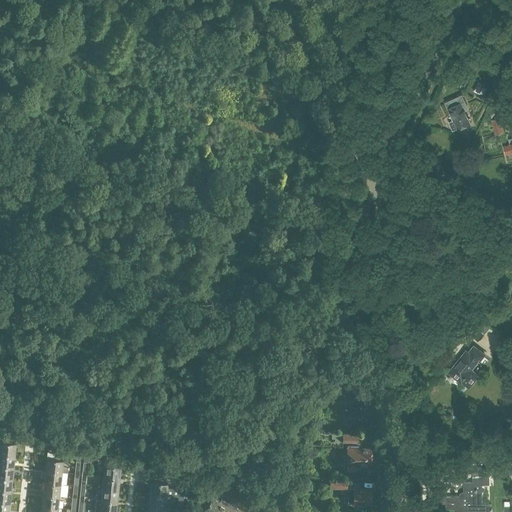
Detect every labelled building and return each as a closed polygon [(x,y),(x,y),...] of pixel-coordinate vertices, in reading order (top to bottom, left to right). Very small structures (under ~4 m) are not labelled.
[(503,44),(511,49),(511,41),(506,38),(503,44)] [(511,50),(504,46),(500,51),(511,57),(511,50)] [(483,81),(482,83),(477,93),(476,94),(487,100),(494,86),(483,81)] [(452,130),(456,128),(458,128),(460,130),(464,128),(465,124),(469,122),(464,110),(468,109),(462,94),(445,102),(453,120),(448,122),(452,130)] [(495,133),(503,131),(498,112),(490,114),(492,119),(491,119),(495,133)] [(505,153),(511,152),(511,155),(511,137),(508,138),(510,143),(503,145),(505,153)] [(490,328),(481,319),(468,332),(478,341),(490,328)] [(469,387),(478,376),(470,370),(473,367),(478,361),(479,362),(484,355),(473,346),(468,353),(466,351),(449,373),(461,382),(461,381),(469,387)] [(371,388),(354,388),(354,402),(355,402),(355,407),(348,407),(348,424),(362,423),(362,422),(373,421),(372,407),(371,407),(371,388)] [(342,435),(332,434),(332,439),(335,439),(335,442),(358,443),(358,436),(342,436),(342,435)] [(16,442),(0,440),(0,453),(14,455),(16,442)] [(351,462),(347,462),(347,472),(357,472),(357,465),(371,465),(371,449),(357,449),(357,446),(351,446),(351,462)] [(0,465),(13,466),(14,455),(0,453),(0,465)] [(62,460),(46,458),(45,470),(61,472),(67,472),(68,467),(62,467),(62,460)] [(511,463),(502,463),(502,475),(511,474),(511,463)] [(120,466),(104,464),(103,471),(99,471),(99,476),(102,476),(119,478),(120,466)] [(0,477),(12,478),(13,466),(0,465),(0,477)] [(43,482),(60,484),(61,472),(45,470),(43,482)] [(119,478),(102,476),(101,488),(118,490),(119,478)] [(0,489),(11,490),(12,478),(0,477),(0,489)] [(490,511),(491,504),(482,504),(482,491),(483,491),(484,490),(484,489),(484,488),(484,487),(483,487),(482,487),(482,485),(489,485),(489,477),(472,477),(472,482),(463,482),(463,492),(466,492),(466,496),(446,496),(446,509),(454,509),(454,511),(461,511),(460,511),(490,511)] [(347,480),(321,479),(321,488),(329,488),(329,489),(347,490),(347,480)] [(167,483),(151,481),(150,493),(166,495),(167,483)] [(59,496),(60,484),(43,482),(42,494),(59,496)] [(372,498),(370,497),(371,490),(360,489),(360,487),(353,487),(353,489),(348,489),(348,503),(353,503),(353,504),(354,504),(354,506),(361,506),(361,504),(370,504),(370,502),(371,501),(372,498)] [(118,490),(101,488),(100,500),(117,502),(118,490)] [(0,501),(9,502),(11,490),(0,489),(0,501)] [(169,508),(170,502),(165,501),(166,495),(150,493),(148,505),(165,507),(169,508)] [(41,506),(57,508),(59,496),(42,494),(41,506)] [(203,511),(221,511),(226,506),(227,503),(221,499),(220,502),(212,498),(203,511)] [(115,511),(117,502),(100,500),(96,500),(95,511),(98,511),(115,511)] [(0,511),(8,511),(9,502),(0,501),(0,511)] [(243,511),(227,503),(226,506),(221,511),(243,511)]
